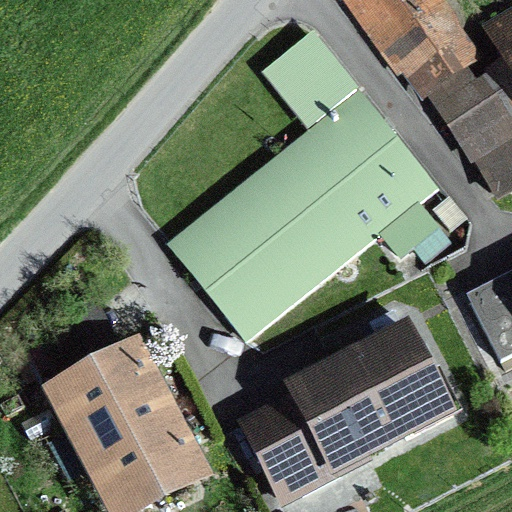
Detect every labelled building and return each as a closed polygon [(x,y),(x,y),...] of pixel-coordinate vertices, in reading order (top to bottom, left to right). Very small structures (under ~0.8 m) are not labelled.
[(432,0),(346,0),(400,75),(406,71),(421,93),(472,56),(432,0)] [(511,185),(511,15),(491,28),(497,37),(481,47),(495,69),(487,74),(496,89),(482,98),(464,70),(428,92),(470,158),(477,153),(500,193),(511,185)] [(435,192),(313,40),(273,71),(318,128),(170,246),(247,342),(435,192)] [(511,284),(471,306),(501,364),(511,357),(511,284)] [(296,399),(241,427),(278,498),(297,488),(289,472),(324,454),(332,470),(446,411),(407,336),(293,394),(296,399)] [(77,387),(63,394),(120,503),(185,469),(128,360),(114,367),(106,353),(69,372),(77,387)]
